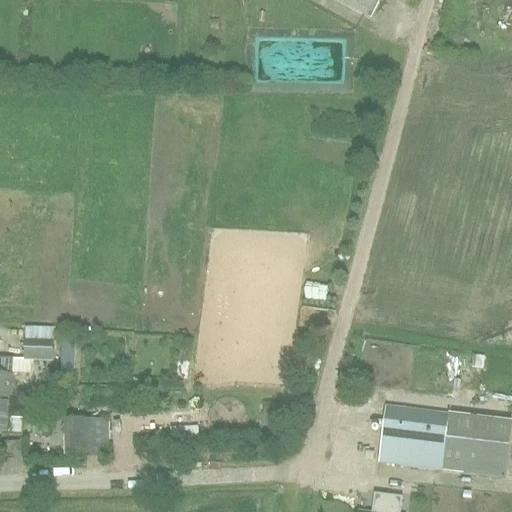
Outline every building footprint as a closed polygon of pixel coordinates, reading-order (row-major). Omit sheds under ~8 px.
[(336,0),(370,18),(379,0),(336,0)] [(372,334),(404,336),(405,319),(373,318),(372,334)] [(56,340),(56,329),(28,328),(28,340),(56,340)] [(25,341),(24,361),(33,362),(53,363),(54,343),(25,341)] [(78,379),(79,342),(63,342),(63,379),(78,379)] [(430,375),(431,354),(421,353),(419,374),(430,375)] [(372,388),(416,389),(417,356),(373,355),(372,388)] [(12,375),(11,375),(12,360),(0,359),(0,396),(11,397),(12,375)] [(22,397),(11,397),(0,396),(0,432),(6,433),(7,414),(21,415),(22,397)] [(511,426),(511,424),(448,416),(385,409),(379,463),(461,473),(461,474),(505,480),(511,426)] [(9,432),(23,432),(23,416),(9,416),(9,432)] [(64,458),(111,457),(110,420),(64,422),(64,458)] [(49,434),(49,424),(35,424),(36,434),(49,434)] [(371,511),(399,511),(401,499),(373,496),(371,511)]
